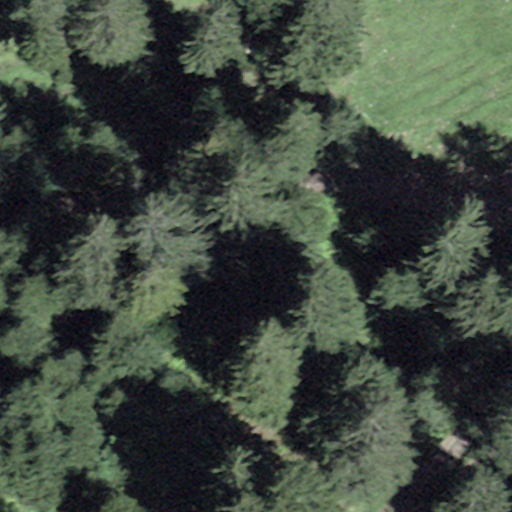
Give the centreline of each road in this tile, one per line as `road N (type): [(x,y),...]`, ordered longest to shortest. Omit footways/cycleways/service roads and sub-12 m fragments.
road 1 (track): [(0,199),(214,201),(365,185),(511,215)]
road 2 (track): [(511,395),(405,511)]
